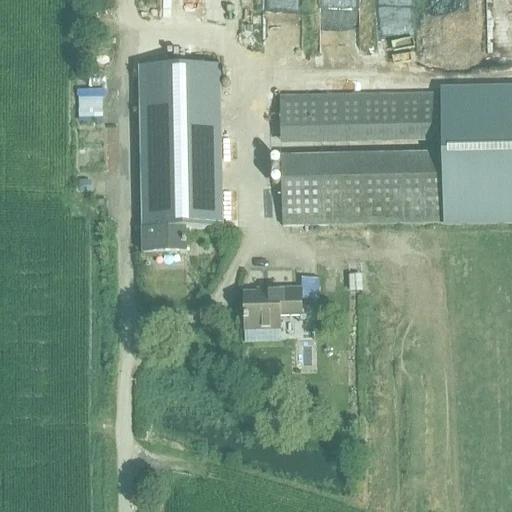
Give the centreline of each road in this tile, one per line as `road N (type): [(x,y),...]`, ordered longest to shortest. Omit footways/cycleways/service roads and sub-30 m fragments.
road 1 (unclassified): [(125,511),(127,234)]
road 2 (track): [(127,234),(126,0)]
road 3 (unknown): [(126,31),(188,29),(253,73)]
